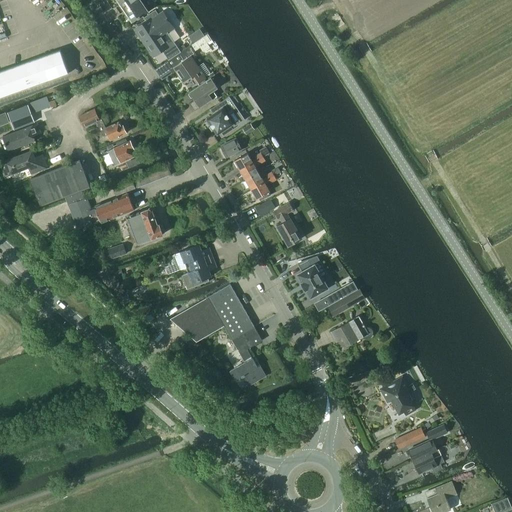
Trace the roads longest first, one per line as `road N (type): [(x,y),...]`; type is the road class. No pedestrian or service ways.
road 1 (tertiary): [(326,387),(230,213),(92,0)]
road 2 (tertiary): [(511,334),(299,0)]
road 3 (secondary): [(202,432),(34,286)]
